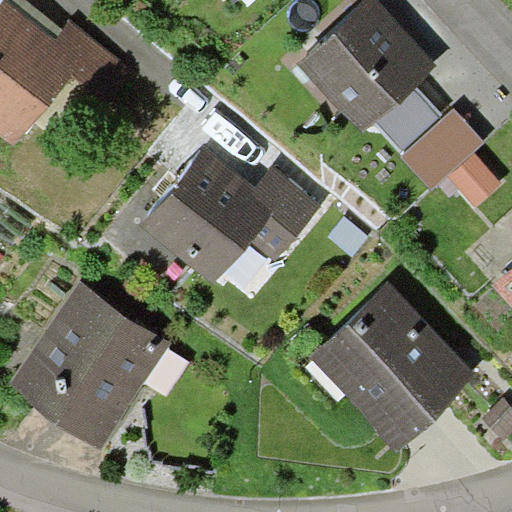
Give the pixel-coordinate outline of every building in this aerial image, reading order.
[(5,0),(0,6),(0,133),(15,146),(72,75),(107,103),(134,70),(70,19),(62,29),(54,38),(6,0),(5,0)] [(6,0),(54,38),(62,29),(27,0),(6,0)] [(364,0),(297,63),(363,133),(373,123),(416,84),(437,64),(377,0),(364,0)] [(444,116),(416,84),(373,123),(402,154),(444,116)] [(482,141),(454,108),(444,116),(402,154),(400,156),(433,190),(482,141)] [(250,244),(272,262),(321,204),(274,164),(255,186),(206,144),(178,178),(163,196),(140,225),(215,283),(250,244)] [(476,154),(449,176),(476,206),(502,184),(476,154)] [(163,196),(178,178),(169,170),(154,188),(163,196)] [(511,266),(491,286),(511,309),(511,266)] [(6,384),(101,449),(171,342),(81,281),(6,384)] [(310,358),(398,452),(478,376),(389,283),(310,358)] [(511,432),(511,405),(504,397),(483,418),(505,440),(511,432)]
